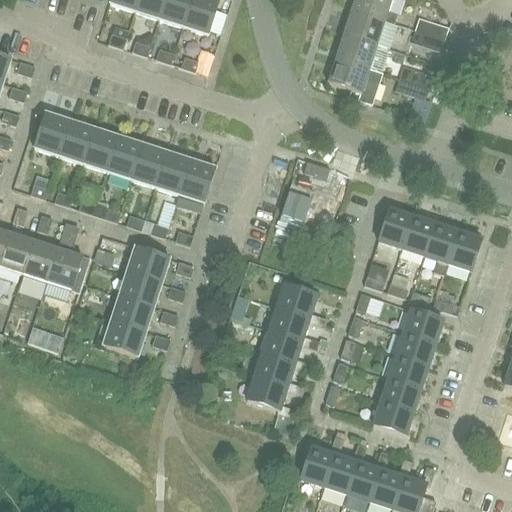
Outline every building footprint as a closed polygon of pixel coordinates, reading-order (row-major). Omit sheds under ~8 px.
[(134,14),(138,0),(111,0),(110,6),(134,14)] [(159,22),(165,0),(138,0),(134,14),(159,22)] [(183,30),(192,0),(165,0),(159,22),(183,30)] [(218,3),(207,0),(192,0),(183,30),(207,38),(218,3)] [(355,0),(351,13),(385,24),(394,27),(398,17),(388,13),(392,0),(355,0)] [(343,37),(377,48),(385,24),(351,13),(343,37)] [(419,22),(415,34),(445,44),(449,32),(419,22)] [(123,52),(126,42),(128,34),(114,30),(109,47),(123,52)] [(441,55),(445,44),(415,34),(412,45),(441,55)] [(369,72),(370,72),(377,48),(343,37),(336,61),(369,72)] [(150,50),(136,46),(133,55),(147,60),(150,50)] [(174,58),(160,54),(157,63),(171,68),(174,58)] [(0,61),(0,87),(1,88),(8,64),(0,61)] [(372,108),(382,76),(370,72),(369,72),(336,61),(328,86),(360,96),(358,104),(372,108)] [(198,66),(185,62),(181,71),(195,76),(198,66)] [(33,72),(19,67),(16,77),(30,82),(33,72)] [(404,70),(400,81),(430,90),(433,79),(404,70)] [(426,104),(430,90),(400,81),(396,94),(426,104)] [(25,97),(11,93),(8,103),(22,107),(25,97)] [(17,122),(3,117),(0,126),(14,131),(17,122)] [(57,160),(68,126),(44,118),(33,153),(57,160)] [(374,140),(379,126),(357,118),(352,133),(374,140)] [(81,168),(92,134),(68,126),(57,160),(81,168)] [(105,176),(116,141),(92,134),(81,168),(105,176)] [(10,145),(0,141),(0,153),(7,155),(10,145)] [(130,183),(141,149),(116,141),(105,176),(130,183)] [(154,191),(165,157),(141,149),(130,183),(154,191)] [(178,199),(189,165),(165,157),(154,191),(178,199)] [(203,207),(212,177),(213,172),(189,165),(178,199),(203,207)] [(46,194),(32,190),(29,199),(43,204),(46,194)] [(71,202),(57,197),(54,207),(67,211),(71,202)] [(94,210),(80,205),(77,215),(91,219),(94,210)] [(27,215),(17,212),(13,226),(22,229),(27,215)] [(119,217),(105,213),(102,222),(116,227),(119,217)] [(401,255),(411,223),(388,216),(377,248),(401,255)] [(51,223),(41,220),(36,234),(46,237),(51,223)] [(142,225),(128,220),(125,230),(139,234),(142,225)] [(424,263),(434,230),(411,223),(401,255),(424,263)] [(82,259),(67,255),(68,252),(70,253),(77,231),(65,227),(57,252),(46,286),(71,294),(82,259)] [(166,232),(152,228),(149,237),(163,242),(166,232)] [(447,270),(458,238),(434,230),(424,263),(436,267),(433,276),(444,279),(446,270),(447,270)] [(0,265),(9,236),(0,233),(0,265)] [(0,271),(22,278),(33,244),(9,236),(0,265),(0,271)] [(192,240),(178,236),(175,245),(189,250),(192,240)] [(481,245),(458,238),(447,270),(471,278),(481,245)] [(46,286),(57,252),(33,244),(22,278),(46,286)] [(134,250),(126,274),(161,286),(169,261),(134,250)] [(193,271),(179,266),(176,276),(190,280),(193,271)] [(153,310),(161,286),(126,274),(118,299),(153,310)] [(383,288),(366,283),(363,291),(380,297),(383,288)] [(407,296),(390,290),(387,299),(404,305),(407,296)] [(185,295),(171,291),(168,301),(182,305),(185,295)] [(275,319),(307,329),(324,335),(327,325),(310,320),(316,302),(284,291),(275,319)] [(429,303),(413,298),(410,306),(426,312),(429,303)] [(145,335),(153,310),(118,299),(110,324),(145,335)] [(361,300),(355,317),(364,320),(369,302),(361,300)] [(452,311),(435,305),(432,314),(450,319),(452,311)] [(178,319),(164,315),(161,325),(174,329),(178,319)] [(410,316),(403,339),(435,349),(443,326),(410,316)] [(303,343),(307,329),(275,319),(268,341),(300,352),(316,357),(319,348),(303,343)] [(362,326),(353,323),(348,341),(356,343),(362,326)] [(137,360),(145,335),(110,324),(102,349),(137,360)] [(170,343),(156,339),(153,349),(167,354),(170,343)] [(428,372),(435,349),(403,339),(395,362),(428,372)] [(295,365),(300,352),(268,341),(260,365),(293,375),(309,380),(312,371),(295,365)] [(354,349),(346,347),(340,363),(349,366),(354,349)] [(421,395),(428,372),(395,362),(388,385),(421,395)] [(288,388),(293,375),(260,365),(253,387),(285,397),(302,402),(305,393),(288,388)] [(338,369),(333,386),(341,389),(347,372),(338,369)] [(413,418),(421,395),(388,385),(380,408),(413,418)] [(281,411),(285,397),(253,387),(247,406),(278,416),(272,435),(288,439),(292,425),(295,426),(298,416),(281,411)] [(331,392),(325,409),(334,412),(339,395),(331,392)] [(406,441),(413,418),(380,408),(373,431),(406,441)] [(329,494),(339,462),(344,445),(335,442),(330,459),(311,453),(300,485),(329,494)] [(351,501),(361,469),(367,453),(358,450),(353,466),(339,462),(329,494),(351,501)] [(374,508),(385,476),(390,460),(380,457),(375,473),(361,469),(351,501),(374,508)] [(385,511),(398,511),(407,483),(412,467),(403,464),(398,481),(385,476),(374,508),(385,511)] [(421,488),(407,483),(398,511),(419,511),(422,502),(426,491),(429,492),(435,475),(426,472),(421,488)] [(429,511),(432,505),(422,502),(419,511),(429,511)]
